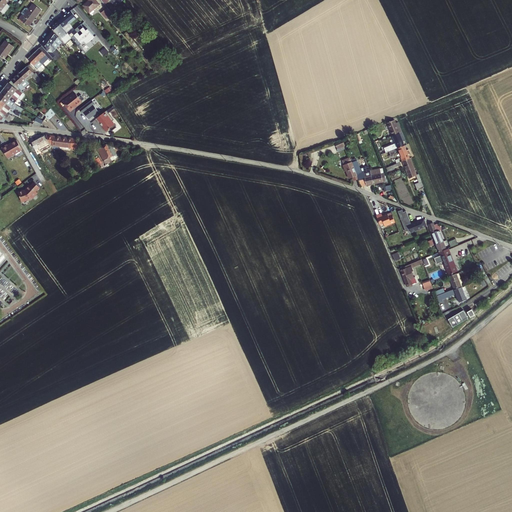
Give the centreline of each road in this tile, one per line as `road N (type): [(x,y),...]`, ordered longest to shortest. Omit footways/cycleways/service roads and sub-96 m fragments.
road 1 (track): [(511,299),(452,348),(107,511)]
road 2 (residential): [(0,125),(297,170),(437,219)]
